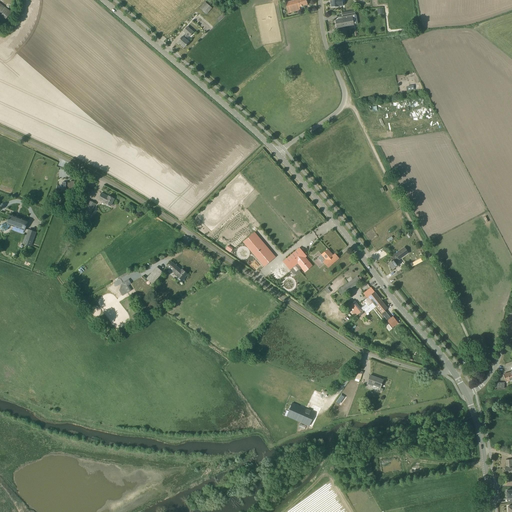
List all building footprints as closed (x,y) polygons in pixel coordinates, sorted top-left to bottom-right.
[(306,0),(295,0),(285,3),(288,13),(300,10),(299,7),(307,5),(306,0)] [(205,1),(200,8),(208,14),(213,7),(205,1)] [(0,3),(0,19),(4,22),(11,13),(0,3)] [(342,13),(343,19),(335,21),(337,28),(354,25),(358,24),(356,15),(355,15),(354,11),(342,13)] [(178,42),(184,48),(189,42),(186,40),(189,36),(189,37),(193,32),(187,27),(183,31),(186,33),(183,37),(182,37),(178,42)] [(67,176),(64,174),(60,181),(64,183),(64,182),(71,186),(75,178),(68,175),(67,176)] [(111,206),(114,199),(109,196),(108,197),(101,193),(98,200),(111,206)] [(85,212),(90,215),(96,204),(90,201),(85,212)] [(28,221),(20,218),(10,214),(7,224),(7,225),(6,225),(6,223),(3,225),(1,228),(2,230),(5,231),(8,229),(8,228),(9,227),(10,225),(25,230),(28,221)] [(28,236),(27,238),(25,244),(23,243),(22,243),(30,246),(36,232),(29,230),(27,236),(25,235),(25,236),(28,236)] [(253,234),(243,242),(264,267),(274,258),(253,234)] [(392,260),(388,263),(392,270),(398,265),(396,262),(409,253),(404,247),(390,257),(392,260)] [(300,271),(299,270),(309,262),(305,258),(305,257),(298,249),(283,262),(292,273),(294,275),(295,274),(296,275),(300,271)] [(322,255),(318,258),(322,263),(323,262),(328,267),(339,258),(335,254),(332,256),(331,255),(331,254),(328,250),(322,255)] [(185,277),(187,274),(182,269),(181,271),(179,269),(179,268),(171,262),(167,266),(169,269),(170,268),(175,272),(174,273),(177,275),(176,276),(182,280),(183,280),(185,278),(185,277)] [(152,284),(162,272),(157,267),(146,279),(152,284)] [(357,276),(353,279),(340,289),(343,294),(361,281),(357,276)] [(126,293),(130,291),(126,285),(130,283),(128,279),(121,283),(126,293)] [(382,301),(371,287),(364,293),(367,298),(364,300),(368,306),(373,303),(377,300),(379,303),(382,301)] [(373,303),(368,306),(363,310),(367,314),(373,309),(376,307),(382,314),(388,309),(382,301),(379,303),(377,300),(373,303)] [(347,307),(355,317),(362,311),(354,301),(347,307)] [(393,316),(391,318),(390,318),(386,314),(384,316),(393,327),(398,323),(393,316)] [(511,370),(511,371),(511,372),(507,373),(503,375),(506,382),(509,381),(510,381),(511,380),(511,370)] [(279,375),(274,386),(284,390),(290,392),(295,381),(279,375)] [(383,380),(370,375),(367,384),(373,386),(373,385),(380,388),(383,380)] [(300,404),(299,406),(292,403),(289,412),(286,411),(284,415),(287,416),(309,426),(315,413),(307,409),(307,407),(300,404)]
